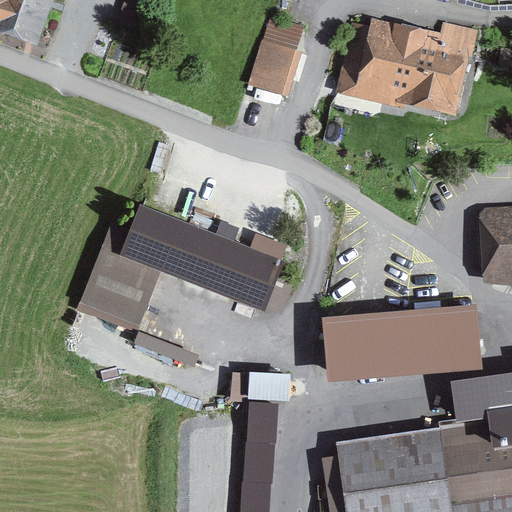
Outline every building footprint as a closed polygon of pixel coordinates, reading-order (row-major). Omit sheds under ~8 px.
[(0,0),(0,24),(28,35),(40,0),(0,0)] [(126,0),(120,19),(133,23),(140,0),(126,0)] [(350,38),(340,81),(449,107),(461,54),(469,56),(474,35),(444,28),(439,46),(419,42),(421,33),(374,22),(370,43),(350,38)] [(264,42),(251,83),(281,93),(295,52),(264,42)] [(123,255),(262,310),(280,265),(141,210),(123,255)] [(511,215),(484,218),(489,276),(511,274),(511,215)] [(381,368),(380,358),(476,350),(472,310),(326,323),(331,373),(381,368)] [(140,331),(135,344),(196,365),(201,353),(140,331)] [(477,336),(479,348),(498,345),(496,333),(477,336)] [(270,397),(301,398),(302,377),(271,376),(270,397)] [(336,447),(345,511),(511,511),(511,390),(459,398),(462,420),(436,423),(438,434),(336,447)] [(253,398),(242,511),(273,511),(284,401),(253,398)]
